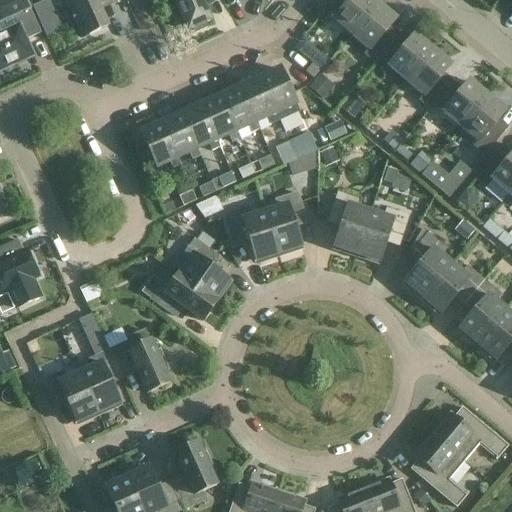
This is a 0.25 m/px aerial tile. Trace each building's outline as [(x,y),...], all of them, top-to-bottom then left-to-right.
[(0,0),(0,33),(1,35),(0,35),(0,71),(33,57),(26,41),(40,34),(24,0),(0,0)] [(50,0),(48,0),(32,7),(47,41),(73,30),(66,14),(58,18),(50,0)] [(64,0),(74,21),(82,39),(108,27),(98,7),(112,0),(64,0)] [(178,22),(182,20),(188,32),(193,29),(195,34),(207,28),(205,24),(210,21),(200,0),(173,0),(176,7),(172,9),(178,22)] [(335,13),(337,16),(333,21),(351,37),(378,5),(372,0),(350,0),(346,5),(343,3),(339,4),(336,6),(334,9),(335,13)] [(396,20),(378,5),(351,37),(368,51),(364,56),(375,64),(398,37),(389,29),(396,20)] [(388,68),(406,83),(433,51),(414,35),(407,44),(398,37),(375,64),(385,73),(388,68)] [(329,63),(307,44),(299,54),(321,72),(329,63)] [(451,66),(433,51),(406,83),(423,97),(419,102),(429,110),(434,105),(453,83),(444,75),(451,66)] [(312,65),(307,71),(305,73),(313,80),(320,72),(312,65)] [(280,70),(259,79),(278,122),(279,121),(299,112),(295,106),(296,106),(280,70)] [(320,76),(309,89),(322,100),(333,88),(320,76)] [(271,125),(278,122),(259,79),(240,88),(255,124),(256,123),(267,118),(271,125)] [(453,83),(434,105),(443,113),(442,113),(461,129),(488,97),(469,81),(462,90),(453,83)] [(240,88),(220,97),(236,132),(248,127),(251,134),(259,130),(256,123),(255,124),(240,88)] [(355,120),(366,106),(351,94),(340,108),(355,120)] [(236,132),(220,97),(200,106),(216,141),(217,141),(228,136),(231,143),(240,139),(236,132)] [(488,97),(461,129),(478,143),(474,148),(484,156),(508,129),(498,121),(506,112),(488,97)] [(200,106),(181,115),(196,150),(197,150),(208,145),(212,152),(220,148),(217,141),(216,141),(200,106)] [(181,115),(161,124),(177,159),(189,154),(192,161),(200,157),(197,150),(196,150),(181,115)] [(337,121),(327,134),(339,143),(349,130),(337,121)] [(177,159),(161,124),(140,133),(156,169),(169,163),(172,170),(180,166),(177,159)] [(383,142),(394,152),(403,140),(392,131),(383,142)] [(410,134),(402,143),(409,148),(416,140),(410,134)] [(312,143),(292,152),(296,162),(317,152),(312,143)] [(275,150),(279,158),(283,167),(296,162),(292,152),(288,144),(275,150)] [(333,149),(320,154),(326,168),(338,163),(333,149)] [(511,192),(511,154),(509,159),(499,151),(481,173),(490,181),(490,182),(508,197),(511,192)] [(412,164),(423,173),(431,163),(420,154),(412,164)] [(262,172),(275,166),(270,156),(258,162),(262,172)] [(313,178),(318,163),(304,159),(299,174),(313,178)] [(242,181),(255,175),(251,165),(238,171),(242,181)] [(457,188),(431,166),(423,176),(449,197),(457,188)] [(396,187),(400,171),(386,167),(381,182),(396,187)] [(223,190),(236,184),(231,174),(218,180),(223,190)] [(203,198),(216,193),(212,183),(199,189),(203,198)] [(179,198),(183,207),(196,202),(192,192),(179,198)] [(264,214),(278,255),(301,248),(293,224),(305,220),(297,194),(275,201),(278,209),(264,214)] [(338,194),(335,201),(329,220),(342,224),(334,248),(356,255),(370,214),(357,209),(359,201),(338,194)] [(465,194),(457,202),(465,210),(473,201),(465,194)] [(169,200),(161,204),(166,214),(174,211),(169,200)] [(255,263),(278,255),(264,214),(251,218),(248,210),(227,217),(229,223),(235,242),(247,238),(255,263)] [(370,214),(356,255),(379,263),(387,238),(399,243),(406,224),(408,217),(386,210),(384,218),(370,214)] [(462,221),(454,232),(466,242),(475,232),(462,221)] [(428,235),(410,256),(420,264),(404,284),(422,299),(450,265),(440,256),(445,250),(428,235)] [(0,284),(4,293),(8,292),(17,310),(41,299),(33,280),(39,277),(27,251),(23,253),(17,241),(0,249),(0,284)] [(179,275),(215,301),(229,282),(208,267),(216,256),(194,241),(181,259),(187,264),(179,275)] [(450,265),(422,299),(440,314),(457,295),(466,303),(483,282),(467,268),(461,274),(450,265)] [(217,302),(215,301),(179,275),(171,287),(164,282),(162,284),(153,277),(141,293),(172,316),(180,305),(203,322),(217,302)] [(483,282),(466,303),(476,310),(459,330),(477,345),(506,312),(495,302),(500,296),(483,282)] [(511,316),(506,312),(477,345),(495,361),(511,341),(511,340),(511,316)] [(128,337),(130,342),(111,351),(122,375),(135,369),(147,394),(169,384),(164,373),(168,372),(159,351),(155,353),(150,342),(145,330),(128,337)] [(35,342),(27,346),(31,354),(39,351),(35,342)] [(0,349),(0,375),(16,368),(8,351),(2,354),(0,349)] [(109,381),(122,375),(111,351),(89,361),(92,368),(79,374),(98,414),(119,404),(109,381)] [(98,414),(79,374),(67,380),(63,372),(42,382),(53,406),(66,401),(76,424),(98,414)] [(432,436),(464,463),(479,444),(498,459),(508,447),(462,409),(447,426),(444,423),(432,436)] [(410,470),(425,483),(456,509),(466,497),(448,482),(464,463),(432,436),(421,450),(424,454),(410,470)] [(173,486),(184,510),(206,500),(202,493),(216,486),(211,476),(215,474),(206,453),(202,455),(197,444),(174,454),(186,480),(173,486)] [(35,460),(13,470),(18,481),(40,471),(35,460)] [(127,479),(142,511),(180,511),(184,510),(173,486),(159,492),(149,469),(127,479)] [(114,511),(142,511),(127,479),(105,488),(116,511),(114,511)] [(414,511),(409,499),(402,481),(381,489),(379,484),(362,491),(370,511),(414,511)] [(238,485),(231,504),(228,511),(271,511),(278,493),(261,487),(259,492),(238,485)] [(420,490),(412,497),(422,509),(430,502),(420,490)] [(370,511),(362,491),(346,497),(348,502),(327,510),(327,511),(370,511)] [(278,493),(271,511),(314,511),(315,511),(294,503),(295,499),(278,493)]
